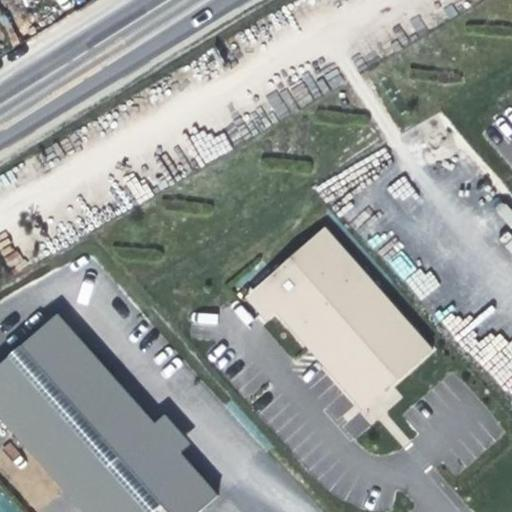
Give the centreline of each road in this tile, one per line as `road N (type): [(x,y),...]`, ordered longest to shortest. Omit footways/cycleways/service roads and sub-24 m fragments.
road 1 (primary): [(0,129),(213,0)]
road 2 (primary): [(161,0),(0,99)]
